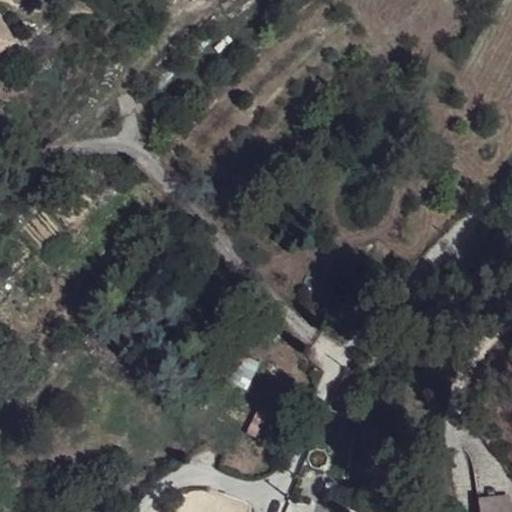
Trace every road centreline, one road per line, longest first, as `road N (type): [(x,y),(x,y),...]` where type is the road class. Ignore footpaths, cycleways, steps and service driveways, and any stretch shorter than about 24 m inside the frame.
road 1 (residential): [(274,504),(345,361),(435,265)]
road 2 (residential): [(145,511),(189,470),(274,504)]
